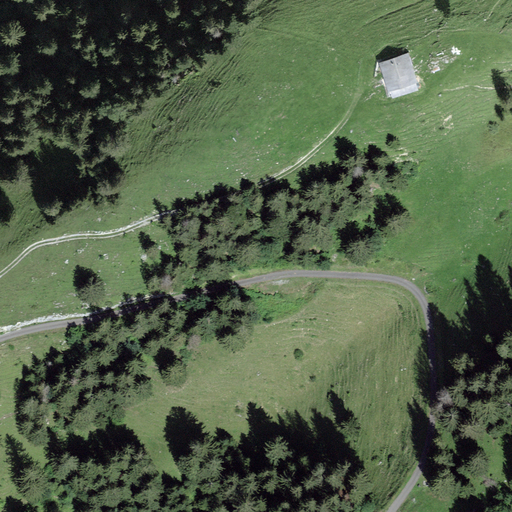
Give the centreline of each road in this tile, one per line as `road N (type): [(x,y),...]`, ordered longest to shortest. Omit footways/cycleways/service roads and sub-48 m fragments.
road 1 (track): [(0,341),(266,277),(393,280),(421,304),(432,398),(415,472),(391,511)]
road 2 (track): [(0,280),(37,250),(138,232),(282,182),(348,130),(375,64)]
